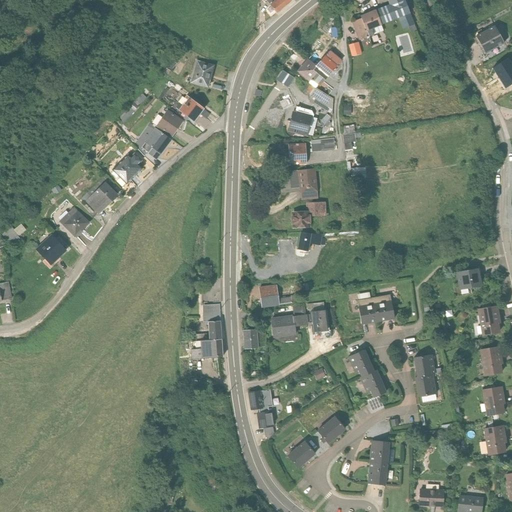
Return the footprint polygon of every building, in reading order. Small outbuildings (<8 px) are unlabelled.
[(276,0),(270,5),(277,14),(292,1),(291,0),(276,0)] [(404,0),(387,0),(389,4),(375,10),(381,25),(398,19),(410,14),(404,0)] [(360,15),(361,18),(366,31),(381,25),(375,10),(360,15)] [(410,14),(398,19),(402,29),(414,24),(410,14)] [(366,31),(361,18),(352,22),(359,41),(368,37),(366,31)] [(505,43),(496,25),(476,36),(486,54),(505,43)] [(329,50),(316,67),(328,76),(341,60),(329,50)] [(316,67),(307,59),(297,72),(316,89),(319,85),(320,86),(328,76),(316,67)] [(215,66),(198,60),(190,83),(208,89),(215,66)] [(511,66),(508,60),(494,69),(506,89),(511,85),(511,66)] [(375,84),(365,84),(365,89),(355,89),(355,99),(366,98),(365,91),(375,90),(375,84)] [(333,99),(316,89),(308,100),(332,115),(333,99)] [(205,109),(189,98),(179,111),(195,122),(205,109)] [(184,121),(168,111),(156,127),(173,139),(184,121)] [(314,117),(293,112),(287,131),(308,137),(314,117)] [(341,127),(345,151),(352,150),(351,142),(356,141),(353,125),(341,127)] [(172,140),(155,129),(144,143),(162,155),(172,140)] [(311,141),(312,152),(335,149),(334,138),(311,141)] [(305,143),(288,144),(290,165),(306,164),(305,143)] [(142,170),(129,156),(114,170),(127,184),(142,170)] [(315,169),(298,171),(300,194),(318,192),(315,169)] [(119,196),(105,183),(86,202),(99,216),(119,196)] [(326,202),(306,203),(307,212),(310,212),(311,217),(326,216),(326,202)] [(90,224),(74,208),(59,222),(75,238),(90,224)] [(307,212),(292,213),(293,229),(311,228),(311,217),(310,212),(307,212)] [(12,227),(2,235),(11,246),(21,239),(12,227)] [(310,236),(302,234),(299,251),(307,252),(310,236)] [(68,252),(52,235),(36,250),(52,267),(68,252)] [(480,268),(458,273),(461,290),(469,288),(473,291),(475,287),(484,286),(480,268)] [(12,283),(0,285),(0,303),(15,300),(12,283)] [(278,286),(259,288),(262,309),(280,307),(278,286)] [(391,296),(361,302),(364,325),(395,320),(391,296)] [(208,323),(221,322),(220,305),(202,306),(204,323),(208,323)] [(501,308),(479,311),(484,339),(505,335),(501,308)] [(326,312),(312,314),(314,333),(328,331),(326,312)] [(295,316),(272,319),(274,339),(298,336),(295,316)] [(210,342),(222,341),(221,322),(208,323),(210,342)] [(259,350),(258,331),(244,331),(246,351),(259,350)] [(332,331),(314,333),(315,341),(333,339),(332,331)] [(210,342),(201,343),(202,360),(224,359),(222,341),(210,342)] [(501,349),(482,352),(487,378),(505,375),(501,349)] [(376,372),(367,350),(349,358),(356,374),(360,372),(363,378),(360,379),(367,394),(371,393),(374,399),(389,393),(379,371),(376,372)] [(432,356),(415,359),(418,379),(436,376),(432,356)] [(321,380),(330,377),(327,368),(318,372),(321,380)] [(436,376),(416,379),(419,397),(439,394),(436,376)] [(504,389),(484,391),(488,419),(508,416),(504,389)] [(272,391),(262,393),(265,411),(260,411),(261,415),(258,415),(260,431),(276,429),(273,412),(270,413),(269,409),(274,408),(272,391)] [(265,411),(262,393),(250,395),(252,412),(260,411),(265,411)] [(347,431),(337,417),(319,431),(330,445),(347,431)] [(490,458),(508,454),(503,427),(485,431),(490,458)] [(391,444),(372,442),(369,485),(387,487),(391,444)] [(318,456),(306,443),(289,457),(299,470),(318,456)] [(422,491),(421,508),(446,510),(447,493),(422,491)] [(462,498),(460,511),(485,511),(487,501),(462,498)]
